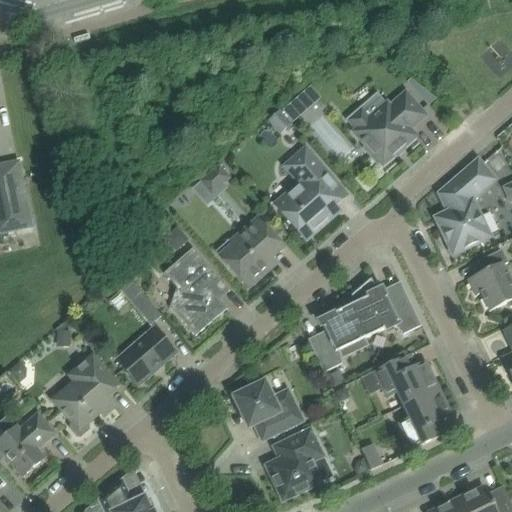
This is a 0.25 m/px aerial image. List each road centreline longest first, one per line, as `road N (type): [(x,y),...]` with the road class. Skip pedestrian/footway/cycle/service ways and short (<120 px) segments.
road 1 (residential): [(151,428),(391,218)]
road 2 (residential): [(501,436),(391,218)]
road 3 (residential): [(342,511),(501,436)]
road 4 (residential): [(391,218),(511,108)]
road 5 (residential): [(53,511),(151,428)]
